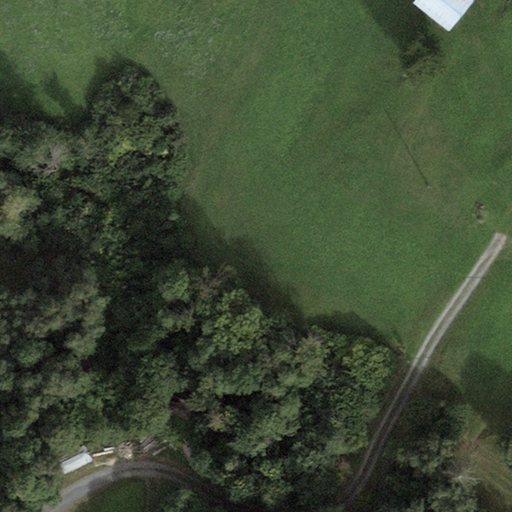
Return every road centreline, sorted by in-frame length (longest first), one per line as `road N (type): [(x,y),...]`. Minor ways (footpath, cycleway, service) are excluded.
road 1 (track): [(325,511),(341,504),(368,462),(426,348),(504,232)]
road 2 (track): [(47,511),(118,471),(166,471),(244,511)]
